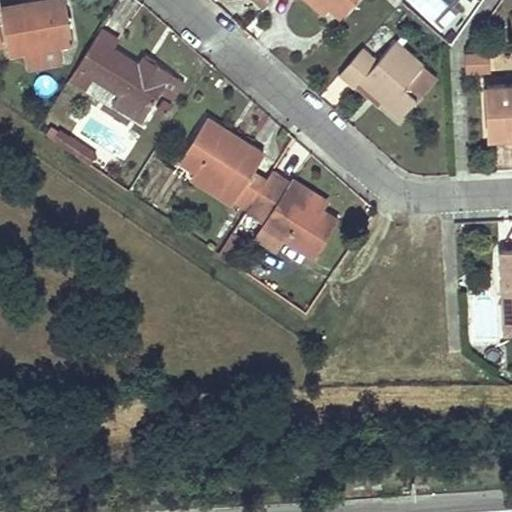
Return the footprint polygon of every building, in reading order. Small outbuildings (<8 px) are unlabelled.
[(49,0),(50,2),(51,5),(29,8),(28,3),(2,8),(10,56),(38,51),(65,45),(73,44),(65,0),(49,0)] [(49,0),(46,0),(28,3),(29,8),(51,5),(50,2),(49,0)] [(320,0),(308,0),(323,13),(329,7),(320,0)] [(320,0),(329,7),(341,18),(357,0),(320,0)] [(109,21),(98,38),(114,49),(125,31),(109,21)] [(148,113),(160,94),(172,75),(153,63),(148,70),(139,64),(114,49),(98,38),(96,37),(77,68),(70,78),(85,88),(92,77),(120,95),(147,112),(148,113)] [(402,118),(410,109),(418,99),(405,87),(424,64),(397,40),(378,61),(363,48),(340,74),(355,88),(361,81),(402,118)] [(65,45),(38,51),(40,62),(67,57),(65,45)] [(492,71),(491,53),(466,54),(467,73),(492,71)] [(144,57),(139,64),(148,70),(153,63),(144,57)] [(184,82),(172,75),(160,94),(172,101),(184,82)] [(489,139),(511,137),(511,84),(486,86),(489,139)] [(115,103),(142,120),(147,112),(120,95),(115,103)] [(236,199),(249,207),(268,177),(255,168),(264,155),(250,146),(247,150),(227,137),(230,133),(207,118),(180,161),(195,171),(223,188),(220,192),(218,196),(232,205),(236,199)] [(227,137),(247,150),(250,146),(230,133),(227,137)] [(96,155),(69,137),(63,146),(89,165),(96,155)] [(195,171),(191,178),(218,196),(220,192),(223,188),(195,171)] [(289,183),(271,171),(268,177),(249,207),(247,210),(265,222),(263,226),(285,239),(315,258),(338,220),(321,210),(286,188),(289,183)] [(328,201),(292,178),(289,183),(286,188),(321,210),(328,201)] [(285,239),(263,226),(255,238),(277,252),(285,239)] [(511,284),(511,250),(502,250),(504,284),(511,284)]
